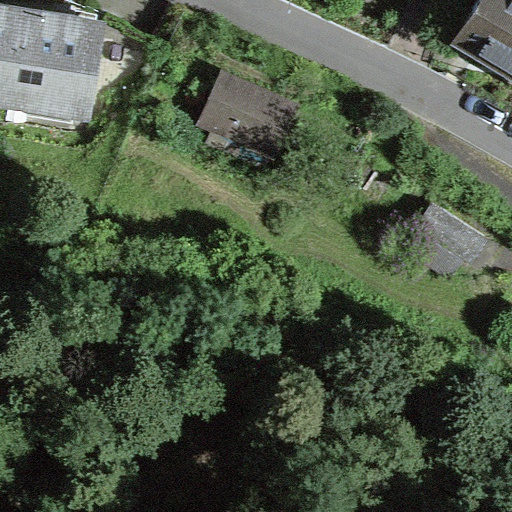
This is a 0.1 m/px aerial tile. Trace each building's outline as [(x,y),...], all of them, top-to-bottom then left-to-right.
[(0,0),(0,92),(11,94),(25,5),(0,0)] [(511,0),(475,0),(457,30),(511,62),(511,0)] [(86,106),(100,17),(25,5),(11,94),(86,106)] [(265,131),(282,94),(223,68),(206,104),(265,131)] [(470,258),(485,234),(432,200),(417,223),(428,231),(415,250),(448,272),(461,252),(470,258)]
